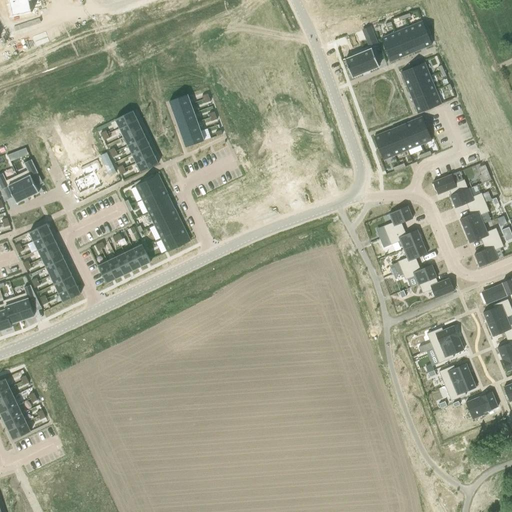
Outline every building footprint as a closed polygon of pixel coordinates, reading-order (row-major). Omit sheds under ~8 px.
[(29,0),(8,0),(13,17),(33,13),(29,0)] [(422,22),(408,27),(418,51),(431,45),(422,22)] [(408,27),(395,33),(404,56),(418,51),(408,27)] [(395,33),(381,39),(391,62),(404,56),(395,33)] [(374,36),(366,39),(369,47),(373,45),(377,44),(376,40),(374,36)] [(372,49),(345,60),(352,77),(379,67),(372,49)] [(424,63),(401,73),(407,86),(430,77),(424,63)] [(430,77),(407,86),(412,100),(435,90),(430,77)] [(435,90),(412,100),(418,113),(441,104),(435,90)] [(187,95),(169,101),(172,111),(191,104),(187,95)] [(191,104),(172,111),(176,120),(194,113),(191,104)] [(132,111),(115,120),(119,129),(137,120),(132,111)] [(194,113),(176,120),(179,129),(197,122),(194,113)] [(422,117),(411,122),(421,145),(431,140),(422,117)] [(137,120),(119,129),(124,137),(141,129),(137,120)] [(197,122),(179,129),(182,138),(200,131),(197,122)] [(411,122),(398,127),(407,150),(421,145),(411,122)] [(398,127),(384,133),(394,156),(407,150),(398,127)] [(141,129),(124,137),(128,146),(145,138),(141,129)] [(200,131),(182,138),(186,147),(204,141),(200,131)] [(384,133),(374,137),(383,160),(394,156),(384,133)] [(145,138),(128,146),(132,155),(149,146),(145,138)] [(149,146),(132,155),(136,163),(154,155),(149,146)] [(154,155),(136,163),(141,172),(158,164),(154,155)] [(27,171),(17,176),(27,197),(38,192),(31,176),(37,172),(31,160),(24,163),(27,171)] [(84,177),(73,182),(79,194),(92,188),(93,191),(102,187),(95,173),(102,169),(97,160),(80,168),(84,177)] [(488,172),(479,176),(482,183),(484,182),(488,180),(491,179),(490,178),(488,172)] [(3,174),(0,174),(0,189),(0,190),(8,187),(16,203),(27,197),(17,176),(6,181),(3,174)] [(158,175),(135,186),(142,200),(165,189),(158,175)] [(451,175),(433,182),(438,195),(446,191),(449,190),(451,195),(450,196),(469,189),(469,188),(468,189),(464,180),(455,184),(451,175)] [(469,189),(450,196),(455,208),(457,208),(466,204),(468,209),(485,202),(482,195),(481,193),(480,194),(477,186),(471,188),(469,189)] [(165,189),(142,200),(148,213),(171,202),(165,189)] [(488,193),(482,195),(485,202),(487,202),(491,200),(488,193)] [(171,202),(148,213),(154,226),(177,215),(171,202)] [(471,215),(460,219),(465,231),(483,224),(480,216),(489,212),(485,202),(468,209),(471,215)] [(392,223),(383,226),(385,232),(387,236),(404,229),(401,223),(412,219),(407,206),(389,214),(392,223)] [(177,215),(154,226),(161,238),(183,227),(177,215)] [(46,224),(29,232),(33,241),(51,233),(46,224)] [(483,224),(465,231),(469,243),(481,239),(483,244),(500,238),(496,228),(486,232),(483,224)] [(183,227),(161,238),(167,252),(190,241),(183,227)] [(501,230),(501,231),(503,236),(511,233),(509,227),(505,229),(501,230)] [(404,229),(387,236),(388,240),(391,245),(400,241),(403,250),(422,242),(417,230),(406,235),(404,229)] [(51,233),(33,241),(38,250),(55,242),(51,233)] [(511,235),(511,233),(503,236),(506,242),(511,239),(511,235)] [(482,251),(474,255),(479,267),(498,259),(494,251),(503,247),(500,238),(483,244),(485,250),(482,251)] [(55,242),(38,250),(42,259),(59,250),(55,242)] [(407,258),(397,262),(401,271),(418,264),(416,259),(427,254),(422,242),(403,250),(407,258)] [(142,245),(133,249),(141,266),(151,262),(145,250),(143,246),(142,245)] [(133,249),(124,253),(133,271),(141,266),(133,249)] [(59,250),(42,259),(46,267),(63,259),(59,250)] [(124,253),(116,257),(124,275),(133,271),(124,253)] [(116,257),(107,262),(115,279),(124,275),(116,257)] [(63,259),(46,267),(50,276),(68,267),(63,259)] [(107,262),(98,266),(106,283),(115,279),(107,262)] [(418,264),(401,271),(405,280),(414,276),(418,285),(436,277),(431,265),(424,268),(420,270),(418,264)] [(68,267),(50,276),(54,285),(72,276),(68,267)] [(72,276),(54,285),(58,293),(76,285),(72,276)] [(436,277),(418,285),(419,285),(422,294),(432,290),(435,299),(454,291),(449,279),(443,281),(438,283),(435,278),(436,278),(436,277)] [(511,293),(511,279),(511,280),(511,279),(502,283),(502,284),(487,290),(487,291),(489,297),(491,302),(511,293)] [(26,293),(14,297),(22,320),(34,316),(29,301),(36,298),(30,285),(24,288),(26,293)] [(76,285),(58,293),(63,302),(80,294),(76,285)] [(14,297),(3,301),(4,304),(11,324),(22,320),(14,297)] [(494,308),(483,313),(488,325),(511,314),(511,310),(507,299),(493,305),(494,308)] [(4,304),(0,305),(0,329),(1,330),(12,327),(11,324),(4,304)] [(511,314),(488,325),(492,337),(504,332),(506,338),(511,335),(511,324),(510,325),(506,318),(511,315),(511,314)] [(441,328),(427,334),(433,349),(459,338),(454,326),(443,331),(441,328)] [(508,343),(497,348),(502,360),(511,355),(511,335),(506,338),(508,343)] [(459,338),(433,349),(439,363),(454,357),(452,355),(463,350),(459,338)] [(511,355),(502,360),(507,372),(511,369),(511,355)] [(431,364),(425,367),(428,373),(434,371),(431,364)] [(454,366),(439,372),(445,386),(471,376),(466,364),(455,368),(454,366)] [(471,376),(445,386),(451,401),(466,395),(465,392),(476,388),(471,376)] [(5,379),(0,380),(0,392),(9,388),(5,379)] [(511,383),(503,387),(510,402),(511,401),(511,383)] [(9,388),(0,392),(0,402),(13,396),(9,388)] [(491,392),(465,403),(472,419),(484,415),(483,413),(498,407),(494,399),(491,392)] [(13,396),(0,402),(0,413),(18,405),(13,396)] [(18,405),(0,413),(4,422),(22,414),(18,405)] [(22,414),(4,422),(8,431),(26,422),(22,414)] [(26,422),(8,431),(13,440),(30,432),(26,422)] [(47,481),(36,486),(42,498),(53,493),(57,501),(68,496),(59,477),(65,474),(61,464),(43,472),(47,481)] [(62,511),(82,511),(80,506),(87,503),(81,491),(58,503),(62,511)]
